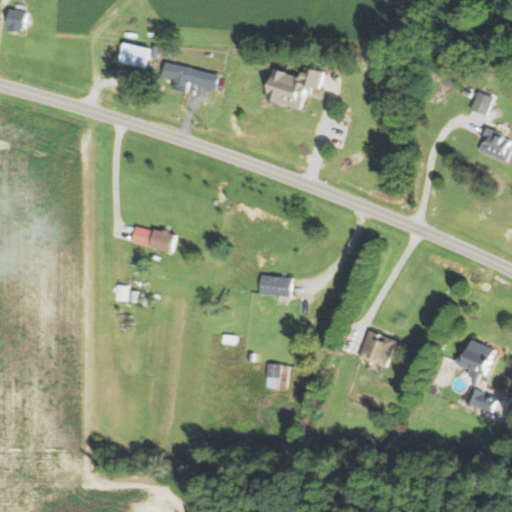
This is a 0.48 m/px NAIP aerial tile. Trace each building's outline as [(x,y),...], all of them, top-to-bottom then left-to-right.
[(11,30),(28,32),(31,12),(14,9),(11,30)] [(150,67),(154,47),(125,42),(121,62),(150,67)] [(224,74),(169,61),(164,79),(178,82),(176,88),(189,92),(191,82),(220,88),(224,74)] [(307,109),(313,85),(325,88),(330,71),(310,65),(307,76),(279,68),(270,99),(307,109)] [(496,96),(482,91),(474,109),(488,115),(496,96)] [(483,152),(511,161),(511,159),(511,136),(490,129),(483,152)] [(155,230),(139,226),(135,242),(151,246),(155,230)] [(181,235),(161,227),(154,246),(174,253),(181,235)] [(263,293),(295,297),(297,278),(266,274),(263,293)] [(362,356),(389,367),(401,341),(374,330),(362,356)] [(501,350),(475,340),(465,365),(475,369),(472,376),(482,380),(485,373),(490,375),(501,350)] [(289,388),(290,364),(269,363),(269,387),(289,388)] [(497,413),(503,399),(476,386),(469,400),(497,413)]
